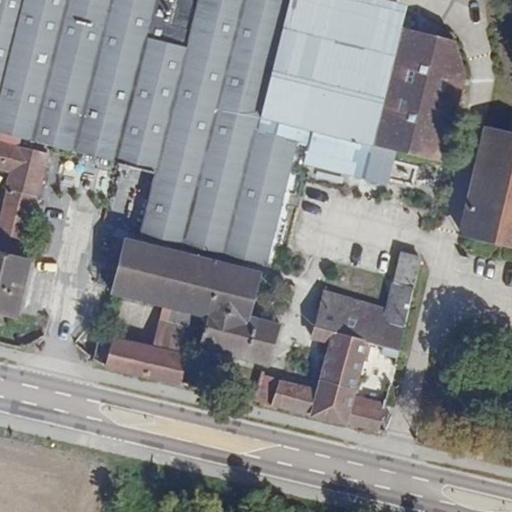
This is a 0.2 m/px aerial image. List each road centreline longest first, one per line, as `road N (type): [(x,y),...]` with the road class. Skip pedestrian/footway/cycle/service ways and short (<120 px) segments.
road 1 (primary): [(511,494),(0,371)]
road 2 (primary): [(0,403),(454,511)]
